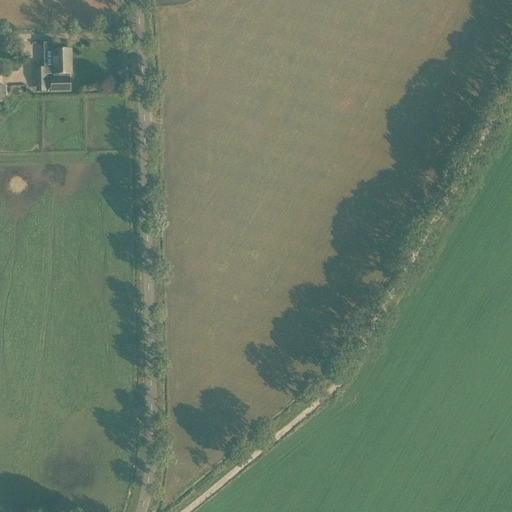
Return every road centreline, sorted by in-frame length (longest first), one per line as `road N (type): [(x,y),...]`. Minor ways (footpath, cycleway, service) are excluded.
road 1 (track): [(511,93),(367,344),(323,396),(183,511)]
road 2 (unclassified): [(139,511),(151,410),(136,0)]
